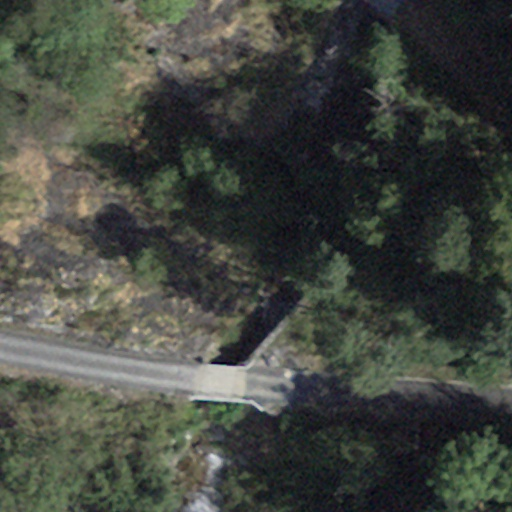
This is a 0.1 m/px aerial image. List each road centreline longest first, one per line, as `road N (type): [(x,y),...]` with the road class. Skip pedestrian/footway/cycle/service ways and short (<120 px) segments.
road 1 (unclassified): [(0,351),(247,383),(511,404)]
road 2 (track): [(511,109),(395,0)]
